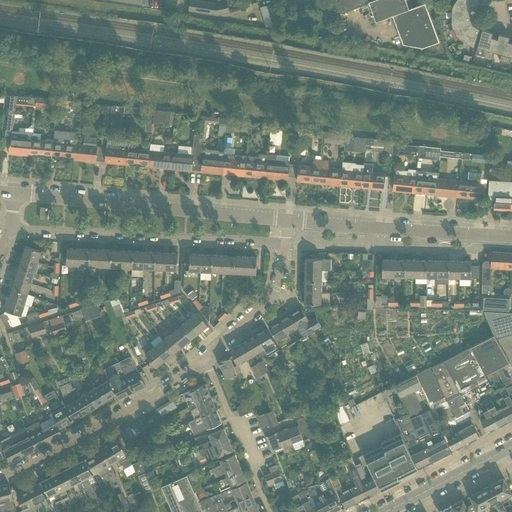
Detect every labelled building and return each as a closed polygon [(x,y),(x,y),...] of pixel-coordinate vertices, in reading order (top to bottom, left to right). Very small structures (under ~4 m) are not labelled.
[(189,10),(217,14),(229,12),(227,2),(219,4),(213,4),(191,0),(189,10)] [(330,0),(336,14),(368,2),(375,21),(392,15),(402,43),(423,47),(438,42),(425,4),(407,10),(403,0),(330,0)] [(466,0),(456,0),(452,7),(470,13),(473,7),(466,0)] [(272,4),(260,7),(262,15),(274,11),(272,4)] [(452,7),(451,24),(470,19),(470,13),(452,7)] [(274,11),(262,15),(264,21),(276,17),(274,11)] [(276,17),(264,21),(266,27),(278,24),(276,17)] [(451,24),(459,38),(473,25),(470,19),(451,24)] [(473,25),(459,38),(474,47),(479,29),(473,25)] [(483,56),(492,59),(494,52),(498,39),(492,38),(493,32),(492,32),(482,29),(477,48),(485,50),(483,56)] [(498,39),(494,52),(502,54),(500,61),(509,63),(511,57),(511,52),(511,43),(508,42),(510,37),(509,36),(509,37),(499,34),(498,39)] [(36,104),(35,111),(41,112),(41,107),(45,107),(51,108),(50,114),(55,115),(56,106),(57,101),(37,98),(36,104)] [(166,113),(165,125),(174,126),(175,115),(175,114),(175,112),(166,111),(166,113)] [(5,131),(4,136),(10,137),(10,143),(9,153),(31,155),(33,133),(33,129),(20,127),(19,131),(19,132),(13,132),(14,117),(8,116),(6,131),(5,131)] [(200,135),(200,139),(201,139),(205,139),(207,123),(217,124),(217,118),(202,116),(200,135)] [(219,123),(217,135),(226,136),(227,119),(220,119),(219,123)] [(234,126),(233,132),(248,133),(249,122),(235,120),(235,126),(234,126)] [(262,131),(261,134),(269,135),(270,132),(271,125),(262,124),(262,131)] [(54,141),(52,157),(73,159),(75,143),(76,132),(54,130),(54,139),(54,141)] [(31,155),(52,157),(54,141),(54,139),(46,138),(46,140),(40,140),(41,134),(33,133),(31,155)] [(171,152),(169,169),(191,171),(191,170),(196,170),(199,143),(200,139),(200,135),(195,135),(194,135),(192,154),(171,152)] [(75,143),(73,159),(95,161),(96,151),(97,145),(97,137),(84,136),(84,144),(75,143)] [(345,136),(344,151),(352,151),(353,149),(358,149),(358,152),(364,152),(366,138),(345,136)] [(105,161),(105,162),(127,165),(128,150),(128,148),(129,141),(107,138),(107,146),(107,147),(106,152),(105,161)] [(376,147),(375,151),(385,152),(385,153),(392,154),(392,153),(393,144),(392,144),(393,141),(376,139),(376,140),(376,145),(376,147)] [(204,144),(199,143),(196,170),(201,171),(201,172),(223,174),(224,158),(203,155),(204,144)] [(392,153),(392,154),(398,154),(399,151),(419,152),(419,147),(419,146),(393,144),(392,153)] [(419,154),(418,158),(439,160),(440,149),(440,148),(427,147),(419,146),(419,147),(419,152),(419,154)] [(127,165),(148,167),(150,150),(128,148),(127,165)] [(148,167),(169,169),(171,152),(150,150),(148,167)] [(224,158),(223,174),(244,176),(246,156),(239,155),(225,154),(224,158)] [(246,156),(244,176),(266,178),(267,162),(268,155),(259,154),(259,158),(254,157),(246,156)] [(267,162),(266,178),(287,180),(287,179),(289,164),(289,160),(290,157),(268,155),(267,162)] [(297,180),(297,181),(319,183),(321,160),(313,159),(312,166),(299,165),(297,180)] [(319,183),(340,185),(342,169),(328,168),(328,161),(321,160),(319,183)] [(342,169),(340,185),(344,186),(362,187),(363,171),(352,170),(353,163),(343,162),(342,169)] [(363,171),(362,187),(384,190),(385,173),(372,172),(373,164),(364,163),(363,171)] [(393,191),(415,193),(417,170),(409,169),(408,171),(396,170),(396,175),(395,175),(393,191)] [(417,171),(415,193),(436,195),(438,178),(438,173),(417,171)] [(459,180),(457,197),(478,199),(481,174),(468,173),(467,181),(459,180)] [(436,195),(457,197),(459,180),(438,178),(436,195)] [(489,180),(488,197),(494,197),(494,199),(494,209),(511,210),(511,195),(511,191),(511,183),(496,183),(496,180),(489,180)] [(25,246),(22,257),(38,262),(41,251),(25,246)] [(66,258),(66,266),(77,266),(78,249),(67,248),(66,258)] [(89,249),(78,249),(77,266),(88,267),(89,249)] [(100,250),(89,249),(88,267),(99,267),(100,250)] [(111,250),(100,250),(99,267),(110,268),(111,250)] [(122,251),(111,250),(110,268),(121,268),(122,251)] [(133,251),(122,251),(121,268),(132,269),(133,251)] [(132,269),(132,277),(143,277),(143,269),(144,252),(133,251),(132,269)] [(155,253),(144,252),(143,269),(154,270),(155,253)] [(491,268),(511,269),(511,253),(492,252),(491,268)] [(166,253),(155,253),(154,270),(165,270),(166,253)] [(178,254),(166,253),(165,270),(177,271),(178,254)] [(196,272),(200,272),(201,255),(190,254),(189,271),(196,272)] [(200,272),(211,273),(212,255),(201,255),(200,272)] [(212,255),(211,273),(217,273),(218,273),(222,273),(223,256),(212,255)] [(234,256),(223,256),(222,273),(233,274),(234,256)] [(245,257),(234,256),(233,274),(244,274),(245,257)] [(22,257),(18,268),(34,273),(38,262),(22,257)] [(257,257),(245,257),(244,274),(256,274),(257,257)] [(305,270),(330,271),(330,259),(305,259),(305,270)] [(368,271),(373,271),(373,260),(362,260),(362,271),(368,271)] [(382,277),(393,277),(394,260),(382,260),(382,277)] [(393,277),(404,277),(405,260),(394,260),(393,277)] [(404,277),(415,278),(416,261),(405,260),(404,277)] [(415,278),(415,284),(426,284),(426,278),(427,261),(416,261),(415,278)] [(427,261),(426,278),(437,278),(438,261),(427,261)] [(437,278),(437,284),(448,284),(448,278),(449,261),(438,261),(437,278)] [(448,278),(459,278),(460,261),(449,261),(448,278)] [(460,261),(459,278),(479,279),(479,266),(471,266),(471,262),(460,261)] [(18,268),(15,278),(31,283),(34,273),(18,268)] [(305,270),(305,281),(322,282),(327,282),(328,271),(305,270)] [(15,278),(12,289),(28,294),(31,283),(15,278)] [(305,281),(305,292),(322,293),(322,282),(305,281)] [(482,284),(482,309),(509,311),(510,294),(511,289),(506,289),(504,290),(504,296),(492,295),(493,285),(482,284)] [(188,293),(192,298),(198,294),(193,288),(188,293)] [(12,289),(8,299),(24,304),(28,294),(12,289)] [(322,293),(305,292),(304,304),(321,304),(322,293)] [(415,303),(415,306),(420,306),(421,306),(426,306),(426,296),(420,296),(420,301),(415,301),(415,302),(415,303)] [(117,298),(110,301),(113,310),(119,308),(120,307),(117,298)] [(24,304),(8,299),(5,310),(21,315),(24,304)] [(233,302),(224,309),(228,313),(234,308),(233,302)] [(97,303),(86,307),(90,320),(101,316),(97,303)] [(202,306),(198,309),(207,321),(209,319),(210,307),(202,306)] [(86,307),(81,309),(84,316),(85,321),(90,320),(86,307)] [(123,314),(120,307),(113,310),(116,317),(123,314)] [(301,308),(290,315),(298,328),(299,330),(301,332),(304,330),(306,334),(314,330),(309,322),(308,320),(306,317),(301,308)] [(84,316),(81,309),(73,311),(76,319),(84,316)] [(36,312),(26,315),(28,321),(50,314),(49,311),(39,314),(39,313),(36,312)] [(358,311),(357,319),(365,319),(366,312),(358,311)] [(493,335),(470,347),(477,361),(501,349),(495,339),(511,334),(511,312),(509,313),(483,311),(493,335)] [(0,315),(0,316),(7,329),(13,327),(5,312),(0,315)] [(197,312),(188,319),(199,333),(208,326),(197,312)] [(290,315),(280,321),(288,334),(298,329),(299,330),(290,315)] [(50,320),(55,336),(68,332),(62,316),(50,320)] [(310,319),(308,320),(309,322),(314,330),(321,325),(316,319),(316,317),(315,316),(310,319)] [(69,317),(64,320),(67,328),(73,326),(69,317)] [(188,319),(180,326),(190,340),(199,333),(188,319)] [(280,321),(269,327),(274,336),(277,341),(283,338),(285,342),(290,339),(288,335),(288,334),(280,321)] [(175,322),(167,329),(171,333),(182,347),(190,340),(180,326),(179,327),(175,322)] [(43,324),(33,327),(35,335),(45,331),(43,324)] [(267,329),(255,335),(267,356),(279,349),(272,337),(267,329)] [(304,330),(298,334),(298,335),(301,340),(305,348),(311,344),(307,336),(304,330)] [(171,333),(162,340),(173,353),(182,347),(171,333)] [(298,334),(290,339),(291,340),(293,338),(296,343),(301,340),(298,335),(298,334)] [(255,335),(243,343),(252,357),(255,355),(257,358),(261,356),(263,359),(267,356),(255,335)] [(327,336),(322,339),(327,347),(332,344),(327,336)] [(289,348),(283,351),(286,358),(294,355),(295,357),(298,356),(293,345),(296,343),(293,338),(291,340),(290,339),(285,342),(289,348)] [(162,340),(154,347),(165,360),(173,353),(162,340)] [(252,357),(243,343),(231,350),(237,366),(252,357)] [(165,360),(154,347),(145,354),(156,368),(165,360)] [(470,347),(444,360),(459,392),(486,378),(485,375),(477,361),(470,347)] [(509,363),(501,349),(477,361),(485,375),(509,363)] [(22,351),(14,353),(18,364),(26,361),(22,351)] [(119,363),(118,363),(119,364),(121,369),(133,392),(145,386),(144,384),(141,377),(138,371),(134,364),(134,362),(131,357),(130,358),(130,357),(119,362),(119,363)] [(237,374),(234,366),(230,357),(219,361),(220,364),(222,369),(226,378),(237,374)] [(444,360),(431,366),(444,397),(445,399),(456,418),(462,415),(458,408),(458,407),(465,404),(459,392),(444,360)] [(261,361),(251,367),(257,377),(267,371),(261,361)] [(373,365),(368,367),(371,373),(376,371),(373,365)] [(417,374),(415,374),(421,387),(429,404),(430,403),(433,402),(444,397),(431,366),(417,374)] [(116,372),(107,376),(108,379),(109,381),(110,381),(111,382),(116,394),(118,399),(133,392),(121,369),(116,372)] [(492,371),(487,374),(489,379),(495,376),(492,371)] [(415,374),(394,385),(399,396),(406,411),(408,414),(410,419),(420,414),(428,431),(430,430),(443,456),(451,452),(445,437),(442,439),(441,436),(429,410),(423,413),(417,400),(415,396),(410,392),(411,391),(421,387),(415,374)] [(28,380),(27,381),(30,393),(34,390),(42,404),(46,401),(33,378),(28,380)] [(66,384),(60,387),(64,398),(66,397),(70,403),(65,406),(68,411),(73,420),(84,414),(69,391),(72,389),(70,383),(69,381),(68,378),(67,378),(64,379),(66,384)] [(96,387),(87,392),(95,407),(114,395),(116,394),(111,382),(110,381),(109,381),(108,379),(96,387)] [(20,383),(12,386),(15,397),(23,394),(20,383)] [(189,406),(195,403),(211,397),(205,384),(183,393),(189,406)] [(8,386),(0,388),(0,392),(2,399),(12,396),(8,386)] [(502,407),(509,421),(511,419),(511,400),(506,388),(505,386),(499,389),(503,396),(498,399),(502,407)] [(72,389),(69,391),(84,414),(95,407),(87,392),(80,397),(75,387),(72,389)] [(341,393),(328,399),(332,408),(345,403),(341,393)] [(53,400),(47,403),(52,412),(56,418),(61,427),(71,421),(66,412),(63,407),(63,406),(58,397),(57,397),(53,400)] [(195,403),(189,406),(194,419),(216,410),(216,409),(211,397),(195,403)] [(489,397),(484,400),(498,427),(509,421),(502,407),(496,410),(489,397)] [(353,399),(347,401),(350,407),(355,404),(353,399)] [(172,400),(157,409),(161,416),(176,406),(172,400)] [(498,427),(484,400),(478,403),(482,409),(478,411),(478,416),(480,419),(482,424),(487,433),(498,427)] [(248,402),(236,407),(240,416),(244,414),(252,411),(251,408),(248,402)] [(344,406),(334,410),(337,417),(340,424),(350,420),(349,418),(344,406)] [(293,411),(288,414),(290,418),(294,415),(296,420),(306,416),(303,408),(293,411)] [(194,419),(188,422),(191,428),(194,434),(206,429),(212,427),(222,423),(221,422),(216,410),(194,419)] [(257,417),(262,429),(278,423),(273,411),(257,417)] [(318,415),(307,419),(311,427),(322,423),(323,422),(320,414),(319,414),(318,415)] [(408,414),(395,420),(396,421),(405,442),(411,454),(418,469),(430,463),(420,443),(418,436),(410,419),(408,414)] [(430,463),(443,456),(430,430),(428,431),(420,414),(410,419),(420,443),(430,463)] [(306,416),(296,420),(299,425),(298,425),(297,426),(301,435),(312,430),(311,427),(307,419),(306,416)] [(457,425),(459,430),(463,436),(466,444),(479,437),(472,423),(467,426),(465,420),(457,425)] [(38,421),(26,428),(37,450),(50,443),(42,429),(38,421)] [(463,436),(459,430),(451,434),(449,430),(449,431),(444,421),(438,424),(442,434),(444,433),(454,450),(466,444),(463,436)] [(55,422),(42,429),(50,443),(63,437),(58,428),(55,422)] [(287,429),(288,430),(293,443),(303,439),(297,425),(287,429)] [(25,427),(11,434),(11,435),(13,438),(15,442),(16,442),(17,442),(24,456),(37,450),(25,427)] [(206,443),(201,445),(203,448),(203,450),(229,439),(227,436),(224,428),(215,431),(208,434),(211,441),(207,443),(206,443)] [(288,430),(277,434),(279,439),(283,448),(293,444),(293,443),(288,430)] [(279,439),(277,434),(277,433),(266,438),(268,444),(279,439)] [(374,477),(381,491),(391,486),(400,481),(399,479),(400,478),(418,469),(400,433),(380,443),(382,446),(373,450),(363,455),(374,477)] [(3,439),(1,441),(3,449),(6,454),(10,461),(11,463),(24,456),(17,442),(16,442),(15,442),(13,438),(11,435),(3,439)] [(119,439),(111,444),(125,468),(133,464),(127,454),(124,448),(119,439)] [(233,450),(229,439),(203,450),(203,448),(199,450),(201,456),(207,453),(210,460),(233,450)] [(111,444),(102,449),(111,464),(112,463),(116,471),(120,469),(121,471),(125,468),(111,444)] [(102,449),(94,454),(109,478),(112,476),(110,472),(113,470),(110,464),(111,464),(102,449)] [(109,478),(94,454),(86,459),(94,474),(99,471),(104,481),(109,478)] [(222,465),(209,470),(211,474),(213,473),(238,462),(235,454),(225,457),(220,460),(222,465)] [(133,464),(138,475),(153,469),(148,457),(133,464)] [(85,460),(74,465),(91,499),(97,496),(88,478),(93,475),(85,460)] [(238,462),(213,473),(215,477),(225,473),(227,477),(242,471),(238,462)] [(354,481),(348,484),(357,502),(369,497),(362,482),(355,466),(353,462),(347,465),(350,470),(349,471),(354,481)] [(360,463),(355,466),(362,482),(369,497),(381,491),(374,477),(367,480),(364,475),(366,474),(362,465),(361,466),(360,463)] [(269,467),(271,473),(279,470),(276,464),(269,467)] [(74,465),(63,471),(71,486),(77,483),(86,502),(91,499),(74,465)] [(279,470),(271,473),(265,476),(269,486),(283,480),(279,470)] [(63,471),(52,477),(64,502),(69,499),(65,489),(71,486),(63,471)] [(227,477),(217,482),(221,491),(246,480),(242,471),(227,477)] [(186,475),(169,483),(181,511),(202,511),(198,502),(194,492),(190,484),(186,475)] [(350,488),(343,491),(336,476),(331,478),(345,508),(357,502),(348,484),(350,488)] [(52,477),(41,482),(45,491),(49,497),(54,495),(56,499),(54,500),(59,510),(66,506),(64,502),(52,477)] [(148,477),(141,480),(145,488),(151,485),(148,477)] [(503,478),(493,484),(501,499),(506,509),(508,511),(511,509),(511,508),(507,498),(506,497),(511,494),(511,493),(508,487),(503,478)] [(323,481),(318,484),(332,511),(336,511),(343,509),(339,500),(336,495),(335,494),(328,479),(323,481)] [(198,480),(190,484),(194,492),(197,491),(201,489),(202,488),(198,480)] [(233,493),(236,501),(252,494),(246,482),(219,493),(221,498),(233,493)] [(39,483),(28,489),(36,505),(41,502),(46,511),(51,508),(39,483)] [(181,511),(169,483),(161,486),(172,511),(181,511)] [(9,484),(0,486),(0,507),(1,511),(5,511),(15,510),(9,484)] [(308,487),(308,489),(312,498),(315,504),(319,511),(332,511),(318,484),(308,487)] [(493,484),(480,491),(488,506),(495,503),(499,511),(500,511),(506,509),(501,499),(493,484)] [(28,489),(17,494),(21,503),(24,510),(19,511),(32,511),(31,507),(36,505),(28,489)] [(301,493),(298,494),(306,511),(319,511),(315,504),(312,506),(309,500),(304,491),(301,493)] [(480,491),(469,496),(473,506),(476,511),(482,511),(481,510),(482,510),(483,509),(488,506),(480,491)] [(134,494),(138,505),(139,507),(146,504),(141,492),(134,494)] [(132,507),(138,505),(134,494),(134,493),(128,495),(132,507)] [(227,511),(218,494),(198,502),(202,511),(227,511)] [(228,511),(238,511),(256,504),(252,494),(236,501),(239,506),(228,511)] [(292,497),(290,498),(292,505),(294,509),(294,511),(306,511),(298,494),(292,497)] [(117,497),(116,498),(121,510),(122,511),(128,510),(123,497),(122,495),(117,497)] [(158,511),(152,495),(145,498),(150,511),(158,511)] [(462,500),(452,506),(455,511),(476,511),(474,511),(471,511),(468,506),(466,507),(462,500)]
